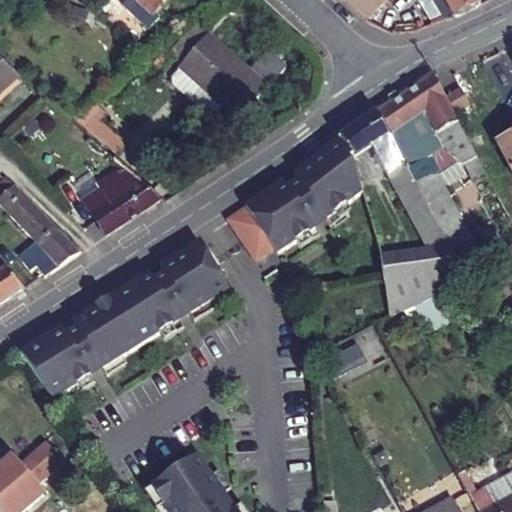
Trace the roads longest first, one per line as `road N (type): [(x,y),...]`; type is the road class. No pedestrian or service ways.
road 1 (secondary): [(0,340),(382,83)]
road 2 (secondary): [(511,15),(382,83)]
